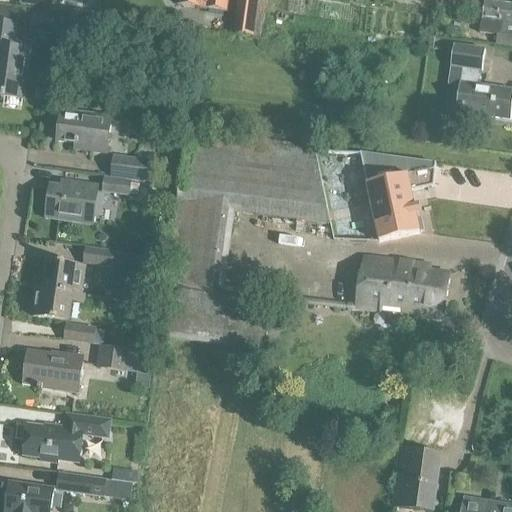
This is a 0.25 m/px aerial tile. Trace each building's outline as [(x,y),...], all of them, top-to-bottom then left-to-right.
[(20,0),(20,5),(53,10),(53,0),(20,0)] [(228,0),(180,0),(180,6),(226,12),(228,0)] [(238,0),(234,35),(254,38),(261,39),(266,0),(238,0)] [(511,5),(485,1),(481,33),(506,37),(505,46),(511,47),(511,5)] [(29,33),(53,37),(56,17),(35,14),(32,14),(30,27),(29,33)] [(6,94),(24,96),(30,50),(12,48),(16,24),(0,21),(0,96),(2,97),(2,100),(5,100),(6,94)] [(511,90),(480,86),(485,51),(454,47),(448,87),(460,89),(457,112),(511,120),(511,90)] [(82,145),(81,151),(107,154),(113,119),(63,111),(58,142),(82,145)] [(236,214),(332,227),(316,153),(315,153),(314,151),(189,135),(160,338),(264,353),(273,297),(225,289),(236,214)] [(437,166),(362,154),(369,185),(366,185),(379,243),(421,234),(421,233),(425,232),(422,218),(418,219),(415,206),(412,192),(434,186),(437,166)] [(116,156),(113,177),(152,183),(155,161),(116,156)] [(105,192),(112,193),(141,197),(143,184),(107,179),(105,192)] [(99,189),(68,184),(67,190),(52,188),(47,217),(84,222),(85,217),(95,219),(99,189)] [(166,188),(164,201),(178,203),(180,190),(166,188)] [(85,264),(113,268),(115,253),(87,249),(85,264)] [(357,309),(445,321),(451,276),(422,272),(423,266),(366,258),(357,309)] [(49,263),(46,288),(81,293),(85,268),(49,263)] [(81,295),(81,293),(46,288),(46,290),(38,289),(34,317),(69,322),(71,303),(84,304),(85,296),(81,295)] [(108,332),(68,326),(66,340),(106,347),(108,332)] [(100,347),(97,369),(127,374),(127,372),(130,352),(130,351),(100,347)] [(61,354),(61,356),(29,352),(24,385),(40,387),(39,391),(43,391),(43,389),(80,394),(84,357),(61,354)] [(59,465),(60,461),(80,464),(84,435),(109,439),(111,422),(68,417),(66,432),(29,427),(25,457),(41,459),(41,462),(59,465)] [(408,445),(401,444),(393,509),(416,511),(432,511),(434,494),(432,494),(434,476),(437,476),(440,454),(408,450),(408,445)] [(114,470),(112,482),(137,486),(139,473),(114,470)] [(61,476),(58,492),(104,498),(106,482),(61,476)] [(51,511),(55,491),(10,484),(6,511),(51,511)] [(460,511),(491,511),(493,503),(463,499),(460,511)] [(511,511),(511,505),(493,503),(491,511),(511,511)]
